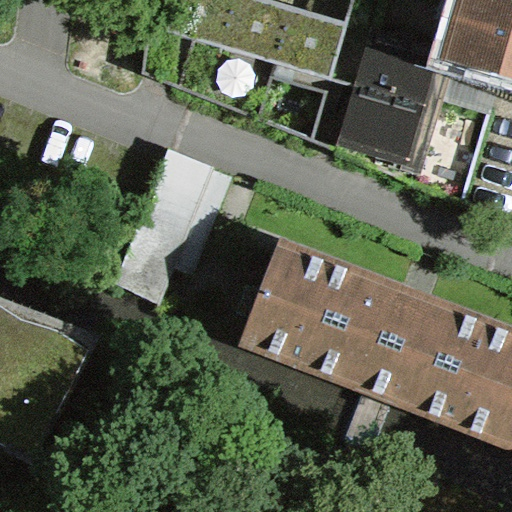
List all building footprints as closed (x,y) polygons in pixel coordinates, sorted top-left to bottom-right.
[(147,0),(137,80),(169,93),(176,43),(188,46),(173,95),(210,109),(255,128),(268,85),(319,100),(313,122),(328,126),(339,91),(351,94),(369,34),(378,0),(147,0)] [(511,0),(461,0),(442,65),(511,85),(511,0)] [(369,34),(351,94),(334,152),(413,175),(441,81),(428,77),(435,54),(369,34)] [(208,174),(164,156),(162,163),(146,202),(124,256),(169,273),(208,174)] [(509,451),(511,442),(511,345),(402,303),(276,254),(239,347),(509,451)] [(0,317),(0,457),(27,471),(83,359),(52,339),(17,329),(0,317)]
